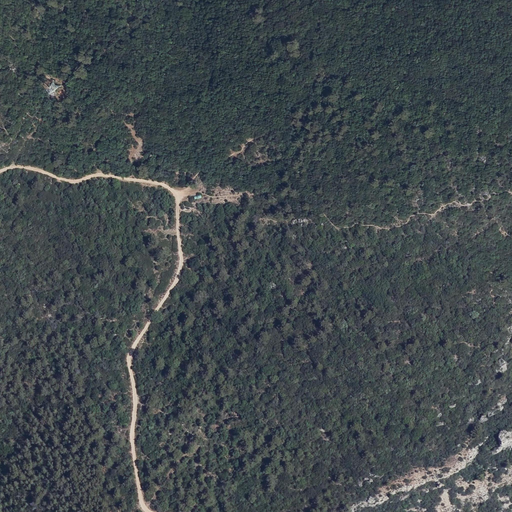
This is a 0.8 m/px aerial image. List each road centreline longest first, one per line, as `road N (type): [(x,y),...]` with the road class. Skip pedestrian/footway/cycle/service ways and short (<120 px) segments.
road 1 (track): [(148,511),(139,496),(128,359),(182,275),(177,194)]
road 2 (track): [(177,194),(164,183),(101,172),(78,180),(22,165),(0,170)]
